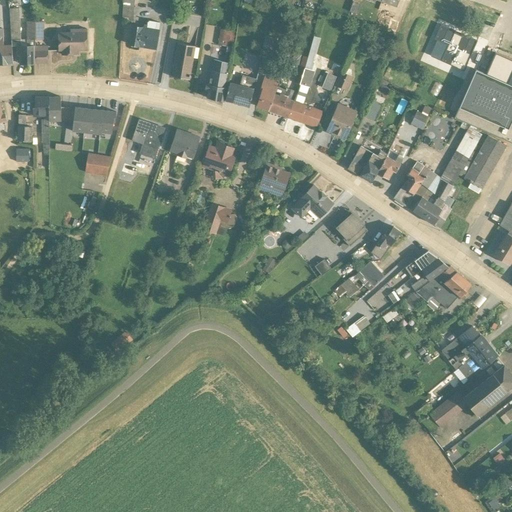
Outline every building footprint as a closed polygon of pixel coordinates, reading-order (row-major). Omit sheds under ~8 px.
[(122,0),(122,19),(133,20),(134,0),(122,0)] [(34,45),(35,45),(34,21),(26,21),(26,39),(21,39),(20,33),(19,7),(9,8),(11,37),(11,46),(16,46),(16,55),(19,55),(19,64),(34,64),(34,45)] [(303,14),(302,21),(309,23),(310,16),(303,14)] [(131,45),(130,46),(136,47),(136,45),(156,49),(159,29),(158,29),(159,22),(148,20),(147,24),(143,23),(143,26),(131,24),(128,44),(131,45)] [(35,39),(43,39),(43,21),(34,21),(35,39)] [(476,37),(440,23),(427,54),(463,69),(476,37)] [(0,63),(5,63),(5,65),(11,65),(12,63),(12,62),(11,43),(3,44),(2,28),(0,28),(0,63)] [(86,28),(70,28),(70,31),(57,31),(58,50),(61,50),(61,54),(77,54),(78,50),(87,50),(86,28)] [(222,101),(234,31),(220,29),(217,44),(226,45),(223,60),(212,59),(208,83),(206,82),(205,88),(209,89),(207,97),(222,101)] [(317,49),(318,40),(311,40),(304,68),(300,83),(287,116),(314,126),(322,110),(303,103),(309,87),(310,87),(315,71),(312,69),(313,62),(313,59),(314,59),(317,49)] [(278,44),(264,41),(263,48),(277,50),(278,44)] [(171,75),(189,79),(195,46),(176,42),(171,75)] [(47,45),(34,45),(34,63),(48,62),(47,45)] [(277,65),(278,52),(262,49),(260,62),(277,65)] [(300,83),(304,68),(299,67),(295,82),(300,83)] [(511,85),(475,69),(454,117),(511,142),(511,85)] [(352,76),(340,70),(334,84),(346,90),(352,76)] [(326,71),(323,85),(332,88),(336,73),(326,71)] [(248,107),(256,78),(242,74),(239,84),(230,81),(224,100),(248,107)] [(255,106),(268,110),(278,80),(264,75),(256,97),(258,98),(255,106)] [(290,90),(276,85),(268,110),(285,116),(287,116),(293,99),(292,99),(294,92),(290,91),(290,90)] [(384,97),(372,92),(363,115),(375,120),(384,97)] [(41,119),(41,142),(42,142),(43,154),(48,154),(48,96),(35,97),(34,106),(32,106),(32,115),(43,115),(43,119),(41,119)] [(48,120),(60,120),(67,121),(68,107),(60,106),(60,96),(48,96),(48,120)] [(357,110),(337,102),(325,131),(344,139),(357,110)] [(416,110),(410,123),(421,129),(428,116),(427,115),(430,108),(424,105),(421,110),(421,111),(421,112),(416,110)] [(86,108),(74,107),(74,108),(68,107),(67,121),(73,121),(72,130),(84,131),(86,108)] [(99,133),(102,110),(86,108),(84,131),(99,133)] [(102,110),(99,131),(111,133),(113,121),(114,121),(116,111),(102,110)] [(16,140),(31,141),(31,140),(32,126),(26,125),(26,114),(18,114),(18,125),(17,125),(16,140)] [(155,158),(164,127),(139,119),(132,140),(137,142),(135,146),(140,147),(139,153),(140,154),(138,162),(150,166),(152,157),(155,158)] [(458,174),(476,143),(481,133),(468,126),(439,176),(416,160),(405,175),(407,176),(394,197),(404,205),(420,183),(438,195),(446,182),(452,185),(458,174)] [(176,130),(169,150),(176,152),(176,154),(186,158),(187,156),(192,157),(199,136),(187,132),(186,134),(176,130)] [(456,132),(450,143),(455,145),(461,135),(456,132)] [(476,143),(458,174),(481,188),(505,145),(487,135),(481,146),(476,143)] [(222,178),(227,180),(235,155),(232,153),(234,147),(216,141),(214,145),(209,144),(201,165),(212,169),(212,178),(222,178)] [(371,181),(386,153),(379,149),(377,153),(361,145),(348,165),(360,172),(359,175),(371,181)] [(389,149),(376,172),(388,178),(393,171),(395,172),(399,163),(407,148),(402,146),(398,154),(389,149)] [(28,148),(16,148),(16,161),(28,161),(28,148)] [(111,157),(88,152),(85,170),(106,174),(111,157)] [(281,166),(266,161),(257,188),(281,196),(289,172),(280,168),(281,166)] [(134,167),(124,163),(119,180),(129,183),(134,167)] [(446,182),(438,195),(437,196),(423,217),(439,228),(451,208),(449,207),(453,199),(455,200),(461,190),(452,185),(446,182)] [(420,183),(404,205),(423,217),(437,196),(438,195),(420,183)] [(313,184),(290,207),(301,217),(309,208),(319,217),(332,203),(325,196),(325,195),(321,191),(320,191),(313,184)] [(215,233),(223,235),(226,227),(229,227),(230,226),(232,225),(233,223),(234,221),(234,213),(230,213),(231,208),(211,202),(202,229),(215,234),(215,233)] [(511,236),(511,203),(509,205),(499,224),(508,230),(506,232),(511,236)] [(367,230),(348,209),(331,224),(350,245),(367,230)] [(387,228),(370,251),(380,258),(400,231),(393,226),(389,230),(387,228)] [(511,236),(505,232),(492,254),(509,264),(511,258),(511,236)] [(404,266),(411,276),(437,257),(427,250),(404,266)] [(269,271),(276,259),(270,255),(263,267),(269,271)] [(322,273),(332,266),(324,256),(315,264),(322,273)] [(392,290),(399,300),(447,266),(437,257),(392,290)] [(368,289),(383,275),(370,260),(354,274),(348,277),(333,289),(339,296),(344,292),(348,296),(358,288),(353,283),(358,279),(359,279),(359,280),(368,289)] [(467,291),(465,290),(471,283),(450,266),(449,266),(422,286),(416,291),(427,302),(433,296),(446,308),(457,295),(461,298),(467,291)] [(399,300),(392,290),(387,294),(394,304),(399,300)] [(405,300),(403,302),(407,306),(409,304),(411,306),(418,299),(412,292),(405,298),(405,300)] [(378,295),(369,302),(378,312),(382,309),(384,312),(388,310),(385,306),(387,305),(378,295)] [(398,314),(396,310),(387,316),(384,318),(386,321),(398,314)] [(369,322),(363,314),(353,322),(359,330),(369,322)] [(448,359),(479,335),(471,325),(440,349),(448,359)] [(442,339),(434,329),(428,333),(436,343),(442,339)] [(479,335),(448,359),(456,368),(487,344),(479,335)] [(497,354),(488,343),(487,344),(456,368),(453,371),(461,382),(464,382),(497,354)] [(411,354),(408,350),(400,356),(403,360),(411,354)] [(430,350),(422,356),(431,368),(439,362),(430,350)] [(429,414),(421,420),(431,433),(467,404),(475,414),(511,384),(511,375),(503,364),(464,396),(458,388),(428,413),(429,414)] [(511,405),(500,416),(505,423),(511,417),(511,405)] [(511,478),(490,497),(492,499),(485,503),(491,511),(494,510),(493,509),(500,504),(497,500),(501,497),(498,493),(511,483),(511,478)] [(473,484),(468,487),(472,493),(477,490),(473,484)]
